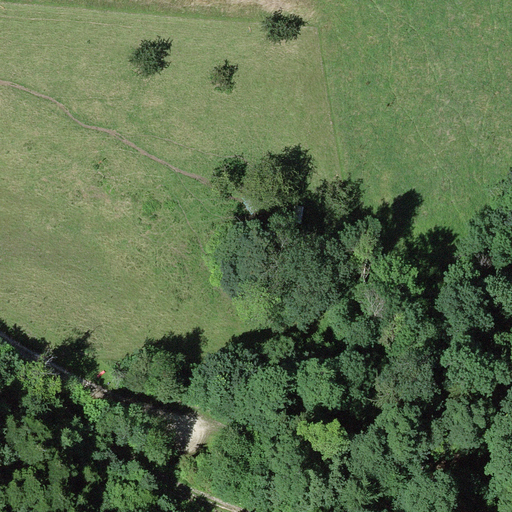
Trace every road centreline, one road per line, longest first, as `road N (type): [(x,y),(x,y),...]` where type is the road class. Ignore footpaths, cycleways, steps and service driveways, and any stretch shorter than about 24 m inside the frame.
road 1 (track): [(0,333),(76,424),(137,473),(236,511)]
road 2 (track): [(0,326),(92,394),(225,433)]
